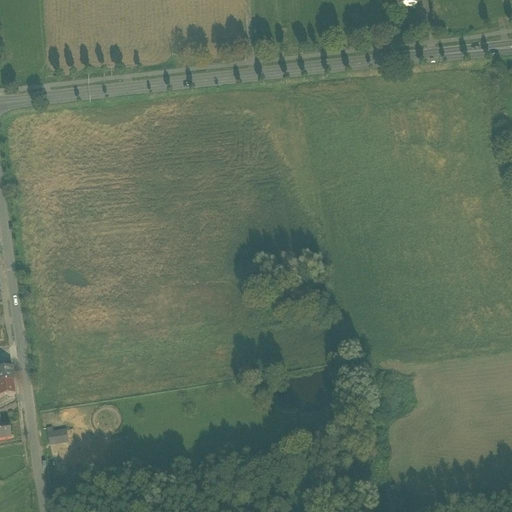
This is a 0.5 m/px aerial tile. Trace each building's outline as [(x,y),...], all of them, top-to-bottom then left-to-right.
[(397,0),(398,9),(408,8),(409,9),(410,9),(413,9),(414,8),(415,7),(416,7),(416,5),(419,4),(418,0),(397,0)] [(0,370),(0,384),(13,383),(12,369),(0,370)] [(0,398),(15,396),(13,383),(0,384),(0,398)] [(9,424),(1,425),(0,425),(0,440),(11,438),(9,424)] [(66,431),(47,434),(49,447),(68,444),(66,431)]
